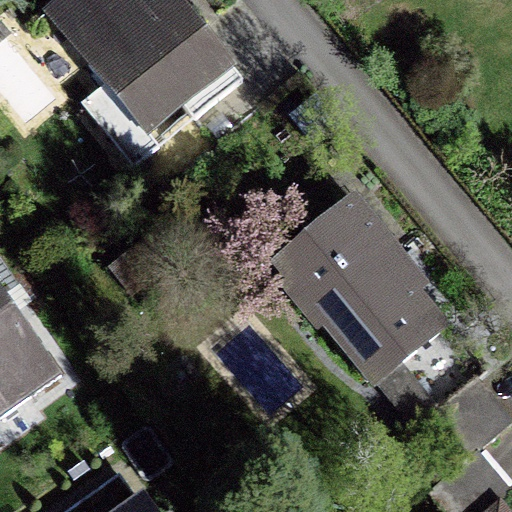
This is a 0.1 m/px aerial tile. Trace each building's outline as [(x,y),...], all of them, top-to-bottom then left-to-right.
[(242,82),(175,0),(64,0),(54,8),(96,61),(89,67),(144,135),(120,154),(133,170),(159,150),(146,134),(180,106),(193,121),(242,82)] [(418,294),(350,211),(316,239),(327,253),(290,284),(325,327),(330,323),(377,382),(438,333),(411,300),(418,294)] [(136,250),(111,270),(132,297),(157,276),(136,250)] [(0,292),(0,419),(1,420),(61,377),(0,292)] [(478,453),(511,424),(511,422),(492,398),(446,436),(467,462),(478,453)] [(511,493),(478,453),(467,462),(428,494),(443,511),(496,511),(493,508),(511,493)] [(144,511),(119,476),(69,511),(144,511)]
